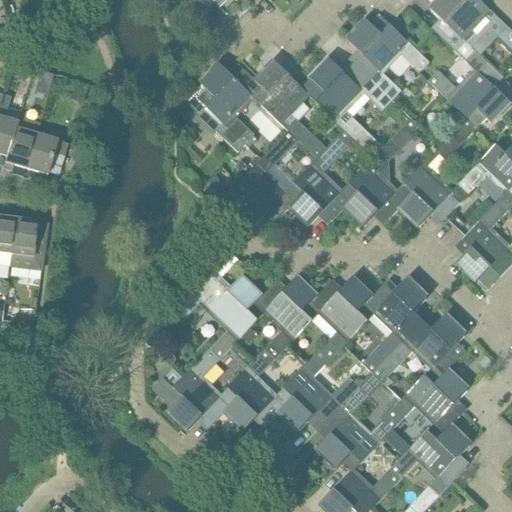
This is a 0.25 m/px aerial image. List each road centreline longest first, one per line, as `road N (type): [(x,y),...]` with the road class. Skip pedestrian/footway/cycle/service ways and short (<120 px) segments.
road 1 (residential): [(302,511),(260,471),(190,454),(135,407),(133,341),(230,246),(282,258),(402,253),(480,323)]
road 2 (residential): [(511,364),(479,402),(509,431),(470,481),(495,511)]
road 3 (residential): [(226,35),(299,30),(361,0)]
